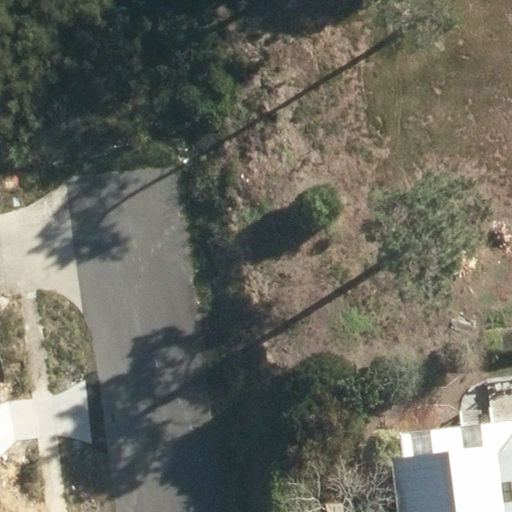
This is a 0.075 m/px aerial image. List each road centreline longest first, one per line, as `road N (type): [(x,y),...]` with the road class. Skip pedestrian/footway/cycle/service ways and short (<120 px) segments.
road 1 (residential): [(177,511),(137,258)]
road 2 (residential): [(137,258),(0,273)]
